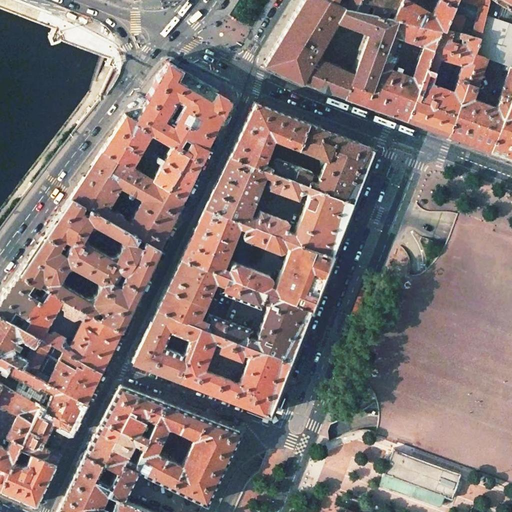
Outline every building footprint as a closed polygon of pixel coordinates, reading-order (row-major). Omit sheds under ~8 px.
[(395,18),(390,17),(384,16),(381,24),(372,21),(375,13),(372,13),(364,11),(355,9),(344,6),(341,5),(334,1),(331,0),(301,0),(285,28),(264,64),(301,81),(344,97),(350,84),(370,90),(389,37),(390,33),(395,18)] [(359,0),(331,0),(334,1),(334,0),(346,0),(344,6),(355,9),(359,0)] [(359,0),(355,9),(364,11),(367,4),(374,8),(372,13),(375,13),(384,16),(388,10),(392,13),(399,0),(359,0)] [(416,4),(408,0),(399,0),(392,13),(390,17),(395,18),(438,28),(440,28),(449,10),(452,4),(443,0),(436,0),(431,12),(416,4)] [(478,4),(466,0),(453,0),(452,4),(449,10),(462,14),(475,19),(478,4)] [(466,0),(478,4),(475,19),(471,35),(478,37),(489,0),(466,0)] [(511,9),(496,0),(489,0),(478,37),(473,53),(485,58),(491,60),(504,64),(509,66),(511,67),(511,9)] [(511,0),(496,0),(511,9),(511,0)] [(462,14),(449,10),(440,28),(459,32),(464,17),(462,14)] [(438,28),(395,18),(390,33),(415,42),(422,45),(415,64),(424,67),(438,28)] [(459,32),(440,28),(438,28),(424,67),(406,119),(447,134),(473,61),(471,61),(473,53),(478,37),(471,35),(459,32)] [(397,39),(389,37),(370,90),(350,84),(344,97),(406,119),(424,67),(415,64),(411,76),(396,70),(388,67),(393,53),(398,41),(397,39)] [(422,45),(415,42),(408,61),(415,64),(422,45)] [(400,55),(393,53),(388,67),(396,70),(401,56),(400,55)] [(485,58),(473,53),(471,61),(473,61),(447,134),(466,141),(488,149),(511,85),(511,67),(509,66),(495,106),(470,97),(485,58)] [(504,64),(491,60),(485,74),(498,79),(504,64)] [(134,121),(150,131),(171,144),(200,160),(214,129),(228,100),(195,80),(168,64),(135,119),(134,121)] [(511,85),(488,149),(507,156),(511,157),(511,85)] [(241,130),(229,154),(283,175),(284,175),(290,162),(275,157),(272,157),(269,165),(262,162),(272,137),(297,147),(307,122),(254,102),(241,130)] [(130,166),(150,131),(134,121),(135,119),(124,113),(100,149),(130,166)] [(290,162),(284,175),(351,201),(372,147),(371,147),(307,122),(297,147),(325,158),(318,175),(315,183),(309,180),(311,173),(310,170),(290,162)] [(171,144),(151,178),(183,197),(200,160),(171,144)] [(130,166),(100,149),(69,197),(113,222),(159,248),(183,197),(151,178),(130,166)] [(229,154),(205,205),(263,227),(268,213),(259,209),(256,215),(252,217),(247,215),(263,174),(268,176),(270,180),(268,186),(278,190),(283,175),(229,154)] [(318,175),(311,173),(309,180),(315,183),(318,175)] [(309,191),(293,232),(288,231),(285,225),(287,220),(268,213),(263,227),(266,228),(333,254),(333,252),(332,251),(351,201),(284,175),(283,175),(278,190),(296,197),(298,191),(304,189),(309,191)] [(113,222),(69,197),(60,211),(59,210),(57,214),(43,234),(91,261),(98,249),(86,242),(85,240),(85,236),(85,234),(86,231),(89,228),(91,226),(92,226),(95,225),(108,232),(113,222)] [(205,205),(180,256),(241,281),(245,282),(251,268),(247,266),(233,261),(230,262),(227,268),(222,266),(238,225),(243,227),(241,233),(242,236),(257,242),(260,243),(266,228),(263,227),(205,205)] [(98,249),(91,261),(140,289),(152,263),(159,248),(113,222),(108,232),(119,238),(120,240),(120,243),(120,247),(119,248),(117,252),(115,253),(112,255),(109,255),(98,249)] [(251,268),(245,282),(311,309),(321,283),(333,254),(266,228),(260,243),(278,250),(281,249),(284,243),(289,245),(273,286),(268,284),(270,278),(269,275),(251,268)] [(43,234),(33,250),(28,257),(18,272),(120,328),(127,314),(131,307),(133,302),(140,289),(91,261),(43,234)] [(241,281),(180,256),(166,287),(203,304),(214,280),(221,283),(218,290),(235,296),(241,281)] [(0,298),(0,313),(37,335),(49,342),(61,349),(99,370),(120,328),(18,272),(0,298)] [(245,282),(241,281),(235,296),(259,306),(262,298),(269,300),(255,338),(247,335),(250,328),(225,319),(219,333),(289,360),(309,310),(310,311),(311,309),(245,282)] [(156,308),(200,325),(219,333),(225,319),(208,313),(205,320),(197,317),(203,304),(166,287),(156,308)] [(142,337),(131,361),(156,370),(177,378),(200,325),(156,308),(142,337)] [(0,313),(0,353),(20,365),(25,356),(13,349),(13,348),(13,346),(12,346),(14,344),(15,341),(16,339),(18,339),(19,339),(20,338),(26,341),(32,345),(37,335),(0,313)] [(200,325),(177,378),(229,398),(268,413),(289,360),(219,333),(200,325)] [(32,371),(49,342),(37,335),(32,345),(27,353),(25,356),(20,365),(26,368),(32,371)] [(23,351),(27,353),(32,345),(26,341),(22,348),(24,349),(23,351)] [(46,380),(61,349),(49,342),(32,371),(46,380)] [(84,401),(99,370),(61,349),(46,380),(84,401)] [(20,365),(0,353),(0,366),(0,367),(4,369),(21,378),(26,368),(20,365)] [(70,429),(84,401),(46,380),(32,371),(26,368),(21,378),(37,386),(38,384),(48,390),(52,392),(50,396),(44,408),(41,407),(38,405),(31,420),(21,441),(28,445),(32,447),(55,462),(59,452),(47,444),(41,440),(51,419),(58,422),(57,423),(70,429)] [(0,376),(0,382),(14,391),(17,385),(0,376)] [(37,386),(21,378),(17,385),(14,391),(38,405),(41,407),(46,395),(48,390),(38,384),(37,386)] [(0,382),(0,403),(17,414),(18,413),(31,420),(38,405),(14,391),(0,382)] [(118,385),(101,418),(135,436),(145,416),(153,420),(163,401),(152,397),(120,384),(118,385)] [(171,426),(193,437),(187,450),(222,466),(239,431),(238,430),(221,423),(201,415),(178,407),(163,401),(153,420),(147,431),(160,438),(166,426),(171,426)] [(0,484),(12,459),(21,441),(31,420),(18,413),(17,414),(5,438),(10,440),(6,448),(0,445),(0,484)] [(101,418),(83,452),(102,462),(116,469),(121,461),(128,465),(132,457),(123,453),(130,440),(139,445),(142,440),(135,436),(101,418)] [(41,440),(47,444),(57,423),(58,422),(51,419),(41,440)] [(47,444),(59,452),(70,429),(57,423),(47,444)] [(222,466),(187,450),(180,464),(158,453),(155,450),(160,438),(147,431),(142,440),(139,445),(132,457),(128,465),(136,468),(205,503),(222,466)] [(20,462),(28,445),(21,441),(12,459),(20,462)] [(46,479),(55,462),(32,447),(25,461),(22,463),(20,462),(12,459),(0,484),(0,489),(34,504),(46,479)] [(406,453),(393,448),(379,484),(437,505),(438,505),(439,505),(440,505),(441,504),(443,496),(451,498),(460,473),(453,470),(452,471),(406,453)] [(83,452),(70,481),(104,496),(105,492),(115,496),(115,495),(122,498),(136,468),(128,465),(121,461),(116,469),(112,476),(108,483),(99,478),(94,476),(102,462),(83,452)] [(103,471),(99,478),(108,483),(112,476),(103,471)] [(54,511),(102,511),(105,506),(100,504),(104,496),(70,481),(54,511)] [(153,511),(122,498),(115,495),(115,496),(110,508),(105,506),(102,511),(153,511)]
